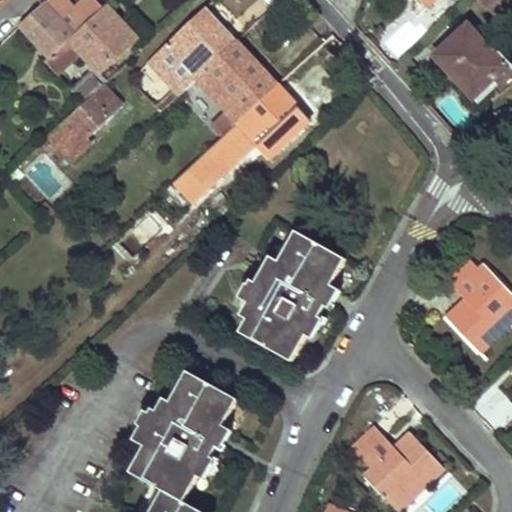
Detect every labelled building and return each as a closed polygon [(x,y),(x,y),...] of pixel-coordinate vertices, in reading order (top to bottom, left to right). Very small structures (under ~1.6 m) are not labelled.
[(49,0),(45,4),(73,34),(102,7),(94,0),(87,0),(69,17),(51,0),(49,0)] [(511,9),(511,0),(483,0),(501,19),(511,9)] [(50,59),(74,35),(73,34),(45,4),(22,27),(50,59)] [(99,75),(136,40),(105,6),(74,35),(50,59),(45,63),(58,76),(80,55),(99,75)] [(196,79),(236,42),(206,9),(147,63),(175,93),(165,102),(168,105),(178,96),(196,79)] [(465,78),(480,93),(508,67),(469,25),(435,56),(460,82),(465,78)] [(236,42),(196,79),(238,123),(277,86),(236,42)] [(92,78),(76,91),(84,101),(100,89),(92,78)] [(480,93),(465,78),(460,82),(475,98),(480,93)] [(306,101),(285,79),(277,86),(298,108),(306,101)] [(88,139),(123,106),(104,85),(48,137),(72,163),(93,144),(88,139)] [(298,108),(277,86),(238,123),(221,139),(221,140),(176,182),(192,200),(194,202),(217,180),(214,177),(254,139),(257,142),(270,157),(309,120),(298,108)] [(217,180),(257,142),(254,139),(214,177),(217,180)] [(184,208),(192,200),(176,182),(168,190),(184,208)] [(329,291),(347,260),(297,232),(280,262),(271,257),(261,275),(288,291),(285,298),(257,282),(254,289),(256,290),(242,316),(248,319),(241,333),(293,361),(310,331),(308,329),(322,303),(310,297),(317,284),(329,291)] [(468,257),(445,279),(456,290),(466,279),(480,294),(469,304),(465,299),(446,317),(477,350),(506,322),(510,327),(511,325),(511,294),(484,264),(479,269),(468,257)] [(257,282),(285,298),(288,291),(261,275),(257,282)] [(465,299),(469,304),(480,294),(466,279),(456,290),(465,299)] [(322,303),(329,291),(317,284),(310,297),(322,303)] [(477,350),(482,355),(510,327),(506,322),(477,350)] [(221,431),(239,400),(189,372),(171,402),(165,399),(154,417),(179,431),(172,444),(147,429),(141,427),(135,440),(146,446),(132,473),(164,490),(152,511),(202,511),(184,502),(203,472),(200,470),(214,443),(205,438),(211,426),(221,431)] [(147,429),(172,444),(179,431),(154,417),(147,429)] [(205,438),(214,443),(221,431),(211,426),(205,438)] [(386,439),(374,426),(351,449),(371,468),(363,475),(396,509),(425,482),(430,487),(447,471),(409,431),(393,447),(383,457),(375,449),(386,439)] [(383,457),(393,447),(386,439),(375,449),(383,457)] [(396,509),(398,511),(403,511),(430,487),(425,482),(396,509)]
